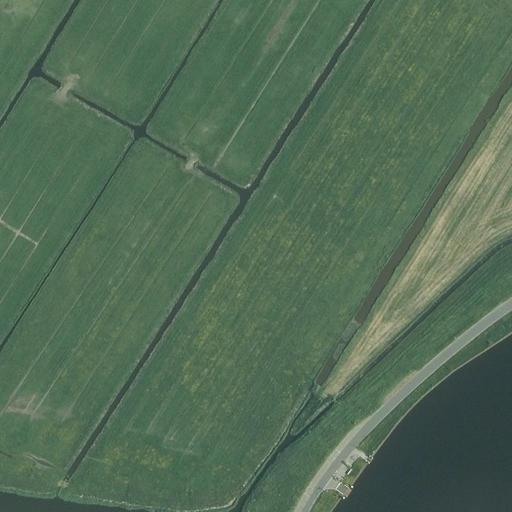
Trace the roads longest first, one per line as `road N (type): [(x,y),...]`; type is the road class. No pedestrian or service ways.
road 1 (unclassified): [(304,511),(397,397),(511,304)]
road 2 (track): [(246,468),(305,388),(330,397),(365,430)]
